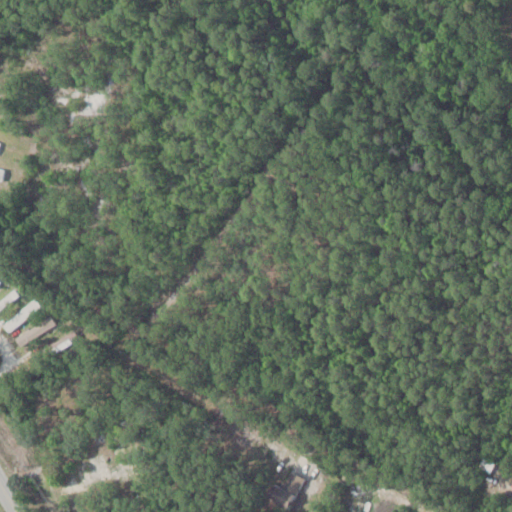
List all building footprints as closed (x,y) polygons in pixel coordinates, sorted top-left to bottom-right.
[(0,310),(19,295),(13,288),(0,298),(0,310)] [(1,324),(9,333),(40,304),(33,296),(1,324)] [(25,333),(30,340),(57,319),(52,312),(25,333)] [(85,456),(91,484),(112,480),(106,451),(85,456)] [(306,479),(290,469),(279,486),(273,481),(263,497),(285,511),(306,479)]
